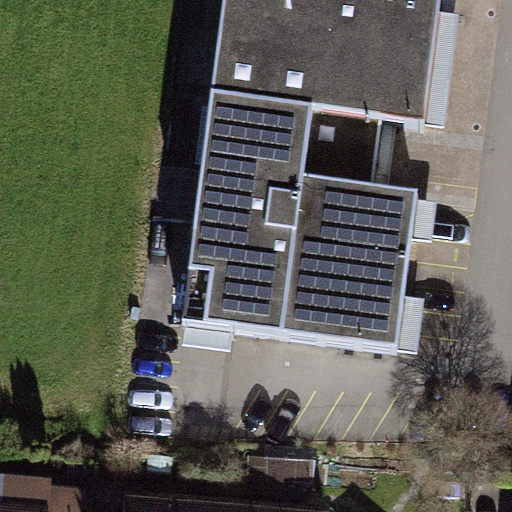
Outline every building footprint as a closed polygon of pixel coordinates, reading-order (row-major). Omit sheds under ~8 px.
[(456,0),(246,0),(234,101),(330,113),(401,121),(442,126),(456,0)] [(330,113),(234,101),(206,325),(302,337),(322,178),(330,113)] [(401,121),(330,113),(322,178),(392,190),(401,121)] [(392,190),(322,178),(302,337),(418,352),(435,195),(392,190)] [(0,510),(0,511),(106,511),(108,497),(4,490),(2,510),(0,510)] [(126,499),(124,511),(229,511),(230,507),(126,499)]
